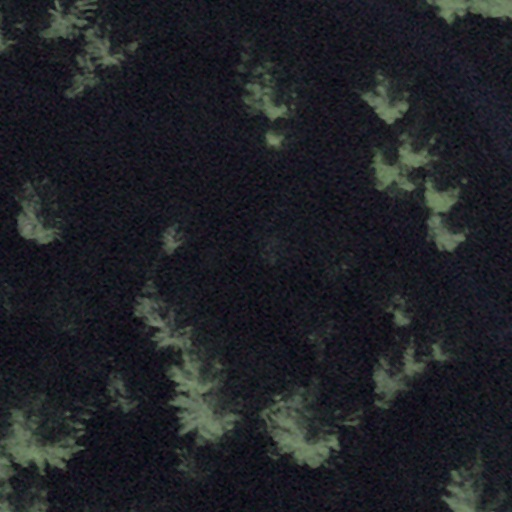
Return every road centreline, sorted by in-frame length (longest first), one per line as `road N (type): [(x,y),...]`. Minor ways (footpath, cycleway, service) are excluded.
road 1 (track): [(0,80),(252,150),(364,192),(511,327)]
road 2 (track): [(511,159),(350,0)]
